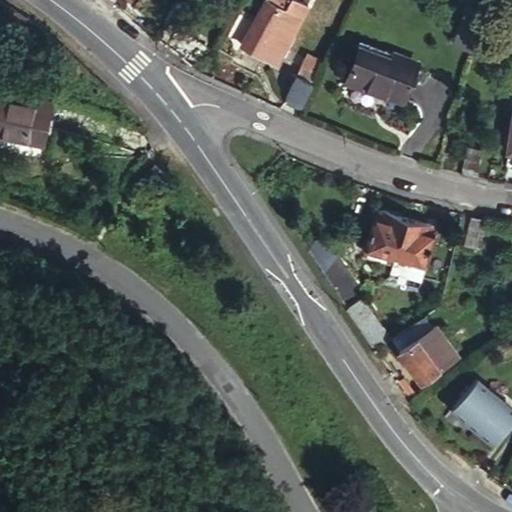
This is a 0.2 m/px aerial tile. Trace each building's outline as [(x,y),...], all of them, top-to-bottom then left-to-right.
[(288,0),(263,0),(241,44),(261,53),(265,45),(268,39),(279,44),(285,32),(274,28),(288,0)] [(307,1),(304,0),(288,0),(274,28),(285,32),(279,44),(268,39),(265,45),(282,53),(307,1)] [(470,50),(482,10),(466,5),(454,45),(470,50)] [(405,95),(418,61),(394,52),(392,55),(360,44),(348,78),(380,89),(381,86),(405,95)] [(265,45),(261,53),(277,63),(282,53),(265,45)] [(286,98),(301,105),(311,81),(297,74),(286,98)] [(0,101),(0,142),(48,148),(51,108),(0,101)] [(466,144),(460,171),(476,175),(482,148),(466,144)] [(176,165),(170,170),(182,187),(190,180),(176,165)] [(182,187),(170,170),(163,175),(177,191),(182,187)] [(395,257),(408,215),(381,207),(379,214),(375,212),(364,248),(395,257)] [(433,222),(408,215),(395,257),(390,272),(414,280),(412,286),(419,288),(435,231),(431,230),(433,222)] [(484,219),(470,216),(464,245),(478,249),(484,219)] [(326,241),(312,257),(320,269),(337,249),(326,241)] [(337,249),(320,269),(345,308),(362,297),(364,289),(337,249)] [(372,348),(389,335),(362,297),(345,308),(372,348)] [(435,321),(416,334),(417,335),(422,332),(428,340),(423,342),(431,356),(438,352),(443,360),(455,352),(435,321)] [(416,334),(409,323),(389,335),(420,379),(445,361),(443,360),(438,352),(431,356),(423,342),(417,335),(416,334)] [(422,332),(417,335),(423,342),(428,340),(422,332)] [(494,438),(511,417),(511,408),(476,376),(453,402),(494,438)]
